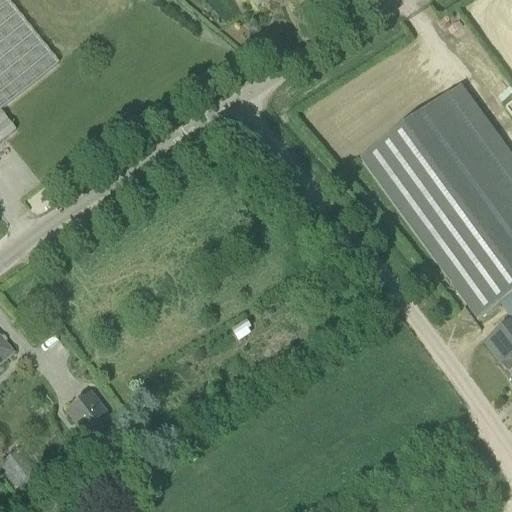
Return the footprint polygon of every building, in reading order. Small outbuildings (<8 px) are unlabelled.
[(0,0),(0,145),(15,134),(0,115),(0,112),(57,66),(3,0),(0,0)] [(248,0),(255,10),(271,0),(248,0)] [(360,162),(478,324),(499,308),(511,298),(511,160),(460,89),(360,162)] [(236,340),(248,333),(251,331),(247,323),(231,333),(236,340)] [(485,346),(504,370),(503,371),(511,382),(511,325),(485,346)] [(0,364),(12,355),(0,341),(0,364)] [(90,395),(67,413),(92,446),(116,428),(90,395)] [(59,459),(71,450),(67,445),(55,454),(59,459)] [(0,463),(0,467),(18,492),(43,473),(23,446),(0,463)]
